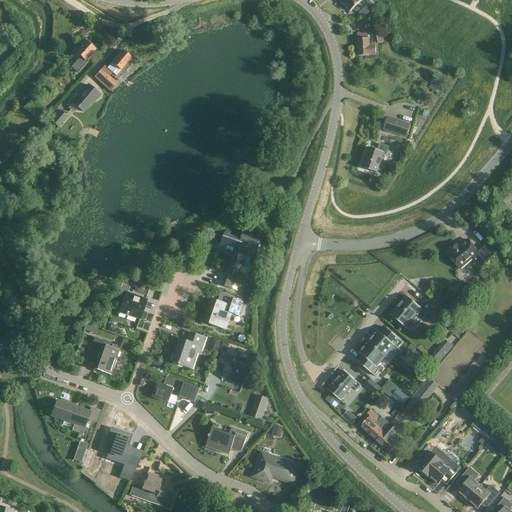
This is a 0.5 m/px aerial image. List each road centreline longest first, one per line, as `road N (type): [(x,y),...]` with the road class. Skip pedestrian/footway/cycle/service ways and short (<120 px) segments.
road 1 (residential): [(403,281),(318,378),(296,327),(304,264),(298,243)]
road 2 (unclassified): [(298,243),(337,89),(323,26),(301,0)]
road 3 (unclassified): [(298,243),(353,246),(405,237),(462,200),(511,145)]
road 4 (track): [(191,0),(118,30),(46,112)]
road 5 (residential): [(265,511),(252,494),(207,479),(127,401)]
road 6 (residential): [(301,404),(442,511)]
road 7 (unclassified): [(301,404),(287,379),(279,332),(298,243)]
road 8 (unclassified): [(403,509),(340,453),(301,404)]
road 9 (residential): [(127,401),(0,353)]
road 10 (residential): [(127,401),(153,325),(183,286)]
